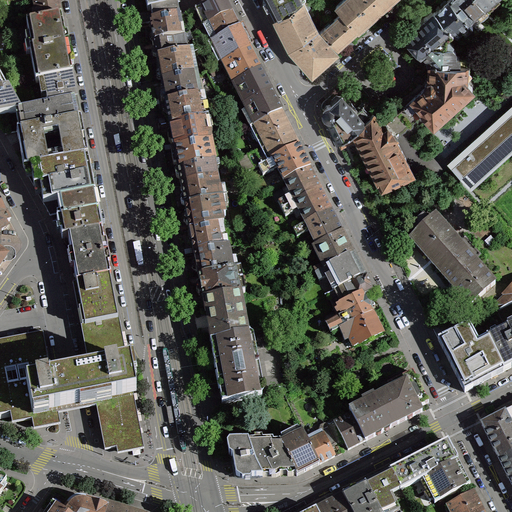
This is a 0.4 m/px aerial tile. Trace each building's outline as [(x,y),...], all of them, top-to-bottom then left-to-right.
[(151,11),(153,22),(179,17),(180,17),(178,7),(178,6),(176,0),(145,0),(148,12),(151,11)] [(207,26),(231,13),(224,0),(219,0),(209,5),(202,9),(208,21),(205,23),(207,26)] [(266,0),(275,16),(289,9),(299,0),(266,0)] [(317,66),(336,49),(320,31),(302,0),(299,0),(289,9),(275,16),(290,46),(312,71),(317,66)] [(341,0),(336,6),(341,12),(357,29),(358,30),(365,24),(381,9),(373,0),(341,0)] [(389,2),(391,0),(373,0),(381,9),(389,2)] [(461,28),(469,21),(449,0),(444,0),(441,3),(441,6),(439,8),(435,11),(455,33),(457,33),(461,30),(461,28)] [(449,0),(469,21),(485,7),(478,0),(449,0)] [(455,33),(435,11),(428,17),(426,15),(414,26),(411,29),(413,31),(406,36),(414,45),(414,48),(418,53),(421,53),(422,53),(431,44),(446,45),(446,36),(452,31),(454,33),(455,33)] [(320,31),(336,49),(341,44),(357,29),(341,12),(320,31)] [(211,27),(218,40),(239,29),(231,13),(207,26),(204,27),(197,31),(190,34),(193,40),(200,37),(200,36),(206,33),(205,30),(211,27)] [(36,82),(72,75),(67,45),(61,17),(35,22),(27,24),(31,45),(29,46),(36,82)] [(154,41),(154,43),(181,38),(179,30),(180,29),(179,17),(153,22),(150,23),(152,34),(151,35),(150,36),(150,40),(152,41),(154,41)] [(201,20),(194,24),(197,31),(204,27),(201,20)] [(250,50),(239,29),(218,40),(212,43),(214,49),(220,46),(228,61),(250,50)] [(185,37),(181,38),(154,43),(155,49),(152,52),(153,56),(156,57),(157,58),(188,52),(185,37)] [(425,56),(427,59),(427,60),(427,61),(427,63),(428,64),(429,64),(459,64),(460,56),(456,55),(456,49),(453,46),(446,45),(431,44),(422,53),(425,56)] [(233,84),(260,70),(250,50),(228,61),(221,64),(228,78),(229,77),(233,84)] [(161,81),(193,75),(189,52),(188,52),(157,58),(159,72),(158,72),(156,74),(157,78),(159,80),(161,79),(161,81)] [(424,112),(434,123),(472,88),(465,80),(466,65),(459,64),(429,64),(430,70),(429,79),(428,80),(425,86),(425,87),(412,99),(424,112)] [(212,76),(219,72),(216,67),(209,70),(212,76)] [(234,88),(240,85),(249,102),(271,91),(260,70),(233,84),(234,88)] [(0,115),(19,112),(21,112),(0,72),(0,115)] [(74,101),(77,101),(76,96),(72,75),(36,82),(36,83),(43,82),(48,106),(74,101)] [(166,104),(198,98),(194,75),(193,75),(161,81),(164,95),(162,95),(161,97),(161,101),(164,102),(165,102),(166,104)] [(252,123),(254,126),(281,112),(271,91),(249,102),(258,120),(252,123)] [(350,135),(366,120),(369,114),(362,107),(357,111),(357,108),(352,102),(348,102),(343,97),(344,95),(343,94),(341,96),(340,95),(337,95),(332,99),(331,103),(332,103),(331,104),(330,104),(329,104),(326,106),(324,108),(323,109),(323,112),(338,141),(350,135)] [(170,127),(204,120),(202,106),(205,106),(204,97),(198,98),(166,104),(165,104),(162,108),(163,113),(167,116),(170,127)] [(385,123),(397,137),(424,112),(412,99),(385,123)] [(23,130),(78,120),(76,109),(74,101),(48,106),(21,112),(19,112),(23,130)] [(454,163),(468,179),(470,181),(477,175),(480,177),(494,164),(492,161),(504,150),(507,153),(511,148),(511,110),(502,119),(506,123),(499,129),(492,135),(489,131),(475,144),(478,148),(465,160),(461,156),(454,163)] [(299,146),(281,112),(254,126),(250,128),(257,143),(261,141),(271,160),(299,146)] [(370,116),(369,114),(366,120),(350,135),(338,141),(341,148),(357,140),(368,163),(382,189),(413,174),(402,151),(395,138),(397,137),(385,123),(383,125),(373,113),(370,116)] [(17,132),(19,143),(24,168),(30,167),(88,156),(81,119),(78,120),(23,130),(17,132)] [(174,149),(208,143),(213,142),(211,132),(208,133),(205,120),(204,120),(170,127),(171,132),(169,133),(167,135),(169,142),(171,144),(173,144),(174,149)] [(178,170),(215,163),(216,163),(214,155),(210,155),(208,143),(174,149),(175,155),(172,155),(174,165),(177,164),(178,170)] [(271,160),(271,161),(263,165),(259,167),(263,176),(277,168),(284,182),(310,168),(299,146),(271,160)] [(256,152),(237,162),(244,174),(258,167),(259,167),(263,165),(256,152)] [(88,156),(30,167),(34,186),(40,185),(41,194),(43,203),(95,193),(88,156)] [(181,185),(218,178),(215,163),(178,170),(178,171),(177,171),(176,173),(176,177),(179,179),(180,178),(181,185)] [(282,210),(321,190),(310,168),(284,182),(291,195),(278,202),(282,210)] [(222,199),(221,189),(220,189),(218,178),(181,185),(183,198),(182,198),(181,200),(181,204),(184,206),(185,206),(222,199)] [(285,217),(298,210),(305,224),(332,211),(321,190),(282,210),(285,217)] [(99,212),(95,193),(43,203),(45,207),(50,215),(60,213),(61,219),(99,212)] [(188,224),(189,231),(222,225),(224,225),(223,218),(226,217),(222,199),(185,206),(186,213),(184,213),(184,215),(184,216),(183,217),(183,220),(184,222),(185,223),(186,223),(187,225),(188,224)] [(4,229),(6,228),(7,226),(7,224),(6,223),(10,221),(3,208),(0,202),(0,265),(7,256),(0,251),(0,243),(1,233),(1,231),(4,229)] [(297,237),(309,231),(316,246),(342,233),(332,211),(305,224),(294,230),(297,237)] [(61,233),(62,238),(68,237),(102,230),(99,212),(61,219),(57,220),(58,228),(60,228),(61,233)] [(428,259),(449,283),(475,261),(475,260),(480,255),(465,238),(459,243),(436,216),(429,222),(424,215),(411,226),(417,233),(410,239),(428,259)] [(192,244),(194,254),(223,248),(222,240),(222,239),(223,238),(224,237),(222,225),(189,231),(191,236),(189,237),(188,239),(189,243),(190,244),(192,244)] [(102,230),(68,237),(72,259),(76,283),(111,277),(102,230)] [(321,256),(327,267),(353,254),(342,233),(316,246),(313,247),(318,257),(321,256)] [(229,247),(223,248),(194,254),(195,260),(194,261),(194,262),(193,262),(192,263),(192,264),(191,266),(192,267),(193,269),(194,270),(196,271),(197,271),(198,277),(233,270),(229,247)] [(364,275),(353,254),(327,267),(315,273),(319,280),(331,274),(338,289),(364,275)] [(495,284),(475,261),(449,283),(452,286),(470,306),(495,284)] [(240,294),(236,270),(233,270),(198,277),(200,284),(197,284),(197,286),(196,287),(196,289),(197,292),(199,294),(199,295),(202,295),(203,301),(204,301),(236,294),(240,294)] [(362,294),(371,289),(364,275),(338,289),(327,294),(334,308),(362,294)] [(73,284),(75,295),(82,331),(85,346),(87,360),(89,367),(92,386),(96,407),(105,451),(112,450),(117,449),(118,455),(144,450),(123,341),(120,324),(116,301),(112,284),(111,277),(76,283),(73,284)] [(212,341),(244,335),(241,322),(245,322),(243,307),(239,308),(236,294),(204,301),(212,341)] [(339,330),(372,313),(362,294),(334,308),(339,317),(326,323),(331,334),(339,330)] [(499,310),(511,303),(511,301),(506,295),(494,305),(499,310)] [(359,345),(382,334),(372,313),(339,330),(345,340),(349,338),(353,345),(358,342),(359,345)] [(478,344),(469,325),(439,340),(465,392),(469,390),(472,388),(472,387),(504,371),(487,338),(487,339),(478,344)] [(212,341),(210,342),(222,404),(235,401),(262,396),(259,382),(262,382),(256,349),(281,344),(278,328),(244,335),(212,341)] [(487,338),(504,371),(510,368),(511,366),(511,339),(506,328),(487,338)] [(92,386),(89,367),(66,371),(50,374),(43,333),(0,341),(0,415),(10,414),(12,424),(32,420),(34,430),(43,428),(50,427),(54,426),(60,425),(58,415),(74,411),(96,407),(92,386)] [(411,420),(412,420),(413,417),(422,412),(420,408),(429,403),(417,380),(413,372),(387,385),(388,387),(381,390),(383,393),(399,424),(407,420),(409,421),(411,420)] [(366,441),(376,436),(378,437),(381,436),(381,434),(383,433),(384,432),(386,433),(389,431),(390,429),(399,424),(383,393),(349,409),(352,414),(366,441)] [(235,401),(222,404),(220,404),(222,413),(237,410),(235,401)] [(511,408),(493,419),(482,425),(489,440),(500,460),(511,453),(511,426),(510,423),(511,423),(511,408)] [(340,435),(348,450),(353,448),(366,441),(352,414),(335,423),(333,420),(327,423),(326,423),(334,438),(340,435)] [(308,443),(319,465),(324,462),(335,457),(330,449),(335,447),(334,446),(337,444),(334,438),(326,423),(321,426),(319,429),(322,435),(308,443)] [(296,474),(297,476),(303,473),(319,465),(308,443),(302,430),(293,434),(292,432),(287,434),(288,437),(280,441),(296,474)] [(288,476),(292,476),(296,474),(280,441),(279,441),(273,441),(273,439),(248,440),(263,477),(271,477),(271,479),(276,478),(278,477),(280,476),(280,474),(287,474),(288,476)] [(244,480),(246,477),(263,477),(248,440),(229,440),(227,444),(229,454),(232,457),(234,463),(236,476),(242,480),(244,480)] [(391,471),(401,490),(422,479),(458,460),(448,442),(431,450),(391,471)] [(503,467),(509,480),(511,478),(511,453),(500,460),(503,467)] [(422,479),(434,503),(470,485),(461,467),(458,460),(422,479)] [(403,511),(411,511),(401,490),(391,471),(375,479),(365,483),(380,511),(391,511),(401,507),(403,511)] [(343,495),(351,511),(380,511),(365,483),(349,491),(343,495)] [(474,492),(447,506),(450,511),(478,511),(483,510),(477,498),(474,492)] [(351,511),(343,495),(326,503),(316,508),(317,511),(351,511)] [(71,502),(67,505),(69,506),(64,511),(106,511),(108,506),(93,501),(92,503),(86,501),(86,499),(81,498),(76,499),(71,502)]
